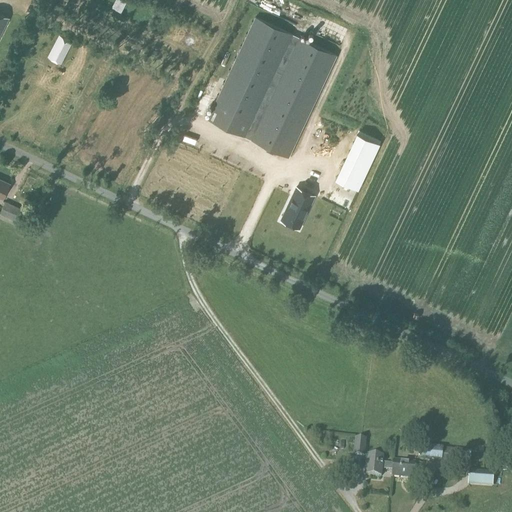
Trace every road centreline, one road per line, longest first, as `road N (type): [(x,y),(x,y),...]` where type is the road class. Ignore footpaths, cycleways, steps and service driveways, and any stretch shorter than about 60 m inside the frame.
road 1 (unclassified): [(511,383),(0,144)]
road 2 (track): [(362,511),(203,303),(177,227)]
